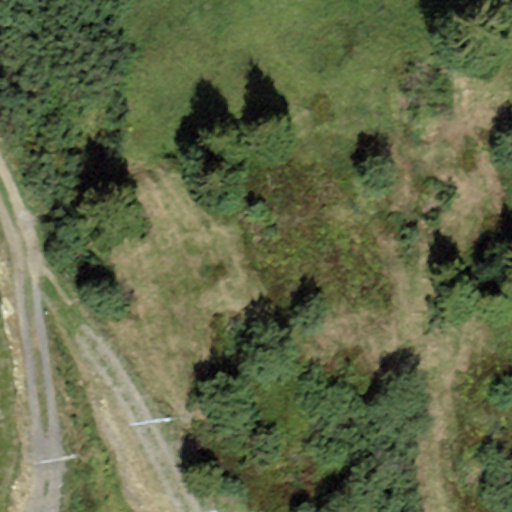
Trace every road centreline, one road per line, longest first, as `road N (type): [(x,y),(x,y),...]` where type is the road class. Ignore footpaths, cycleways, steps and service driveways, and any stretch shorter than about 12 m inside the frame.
road 1 (track): [(0,188),(63,310),(143,511)]
road 2 (track): [(22,239),(46,443),(39,511)]
road 3 (track): [(191,511),(111,367),(63,310)]
